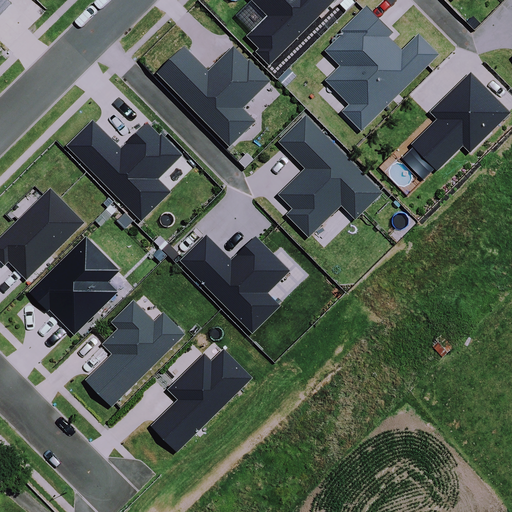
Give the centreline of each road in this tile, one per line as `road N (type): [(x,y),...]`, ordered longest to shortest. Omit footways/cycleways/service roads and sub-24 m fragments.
road 1 (residential): [(0,126),(126,0)]
road 2 (residential): [(0,381),(116,497)]
road 3 (track): [(178,511),(298,400)]
